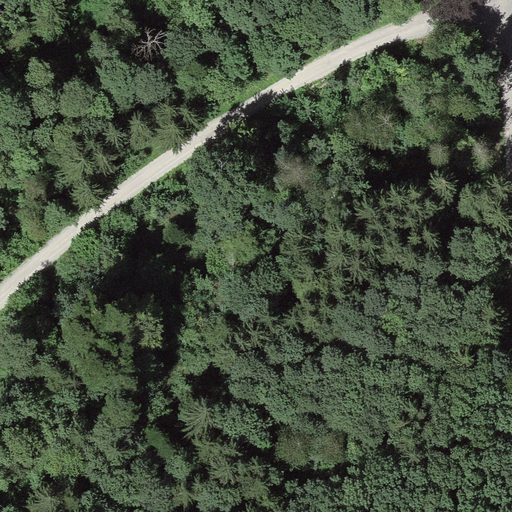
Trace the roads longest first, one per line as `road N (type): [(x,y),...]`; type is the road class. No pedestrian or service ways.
road 1 (track): [(0,297),(180,152),(298,78),(403,30),(501,10)]
road 2 (track): [(511,172),(501,10)]
